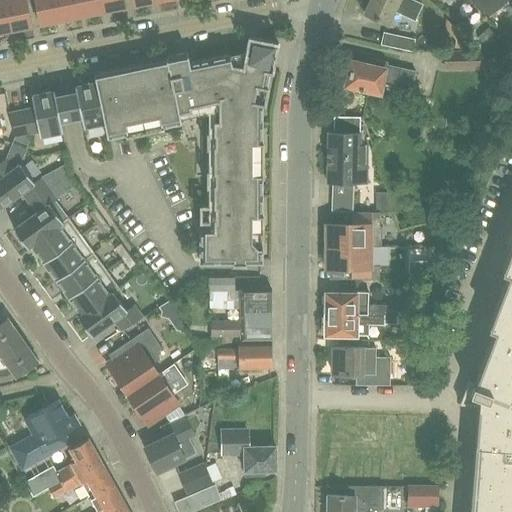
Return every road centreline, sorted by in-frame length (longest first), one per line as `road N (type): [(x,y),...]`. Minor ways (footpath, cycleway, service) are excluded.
road 1 (tertiary): [(297,401),(299,105),(318,10)]
road 2 (residential): [(0,67),(280,8),(318,10)]
road 3 (tertiary): [(155,511),(107,414),(0,271)]
road 4 (residential): [(297,401),(440,401)]
